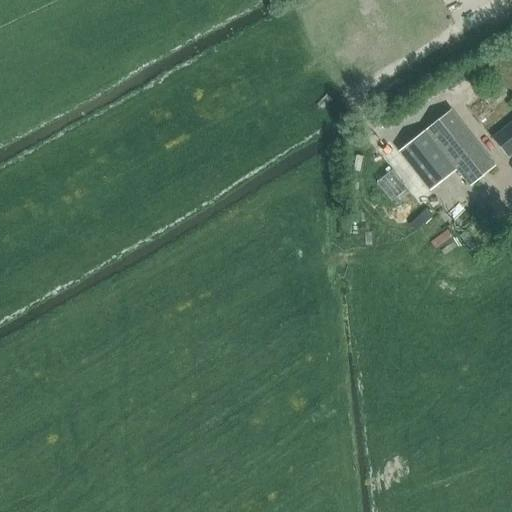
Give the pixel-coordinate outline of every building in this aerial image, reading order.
[(498,81),(483,92),(492,103),(506,92),(498,81)] [(456,171),(468,187),(494,167),(449,111),(424,130),(424,131),(456,171)] [(511,120),(490,138),(506,159),(511,153),(511,120)] [(398,152),(429,192),(456,171),(424,131),(398,152)] [(467,229),(476,242),(491,230),(482,218),(467,229)]
